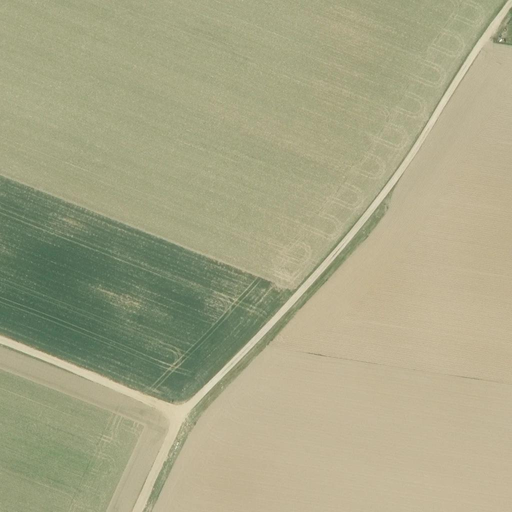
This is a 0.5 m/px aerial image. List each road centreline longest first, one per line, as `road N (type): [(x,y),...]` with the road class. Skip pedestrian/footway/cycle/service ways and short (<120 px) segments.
road 1 (track): [(511,2),(370,210),(180,410),(137,511)]
road 2 (track): [(0,342),(180,410)]
